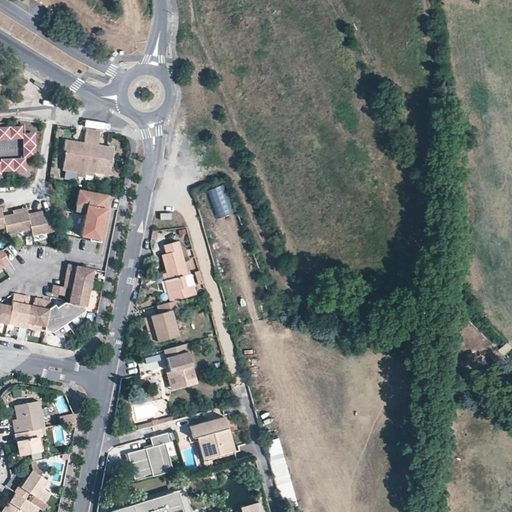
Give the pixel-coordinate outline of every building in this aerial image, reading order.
[(23,158),(31,157),(28,133),(16,134),(15,127),(0,127),(0,139),(16,138),(18,158),(0,159),(0,172),(24,170),(23,158)] [(85,175),(86,173),(105,176),(109,177),(114,149),(98,146),(100,133),(84,130),(82,144),(63,141),(61,151),(64,151),(61,171),(77,174),(85,175)] [(105,176),(86,173),(85,175),(85,179),(84,181),(104,185),(105,176)] [(210,190),(216,218),(233,214),(227,187),(210,190)] [(77,192),(74,207),(84,210),(83,214),(79,238),(88,239),(88,237),(98,238),(102,220),(100,220),(102,211),(103,211),(105,197),(77,192)] [(53,212),(43,214),(29,217),(28,213),(28,211),(13,214),(3,217),(5,227),(7,235),(31,229),(32,236),(57,230),(53,212)] [(179,298),(191,295),(188,288),(186,279),(190,278),(179,242),(165,246),(168,255),(164,257),(172,283),(168,284),(173,300),(179,298)] [(0,267),(3,265),(3,264),(9,260),(2,249),(0,249),(0,267)] [(72,303),(68,302),(64,302),(56,307),(47,313),(48,308),(50,300),(34,297),(32,309),(26,308),(29,296),(13,292),(11,305),(0,303),(0,322),(6,323),(25,327),(43,330),(43,329),(51,331),(83,317),(84,313),(89,289),(93,268),(68,263),(63,286),(53,284),(51,292),(64,295),(66,287),(71,288),(69,298),(73,299),(72,303)] [(179,298),(173,300),(156,305),(159,313),(150,316),(158,341),(179,334),(172,311),(182,308),(179,298)] [(55,304),(48,308),(47,313),(56,307),(55,304)] [(152,343),(158,341),(150,316),(144,318),(152,343)] [(178,370),(179,373),(183,387),(203,381),(194,350),(191,343),(168,350),(170,357),(174,371),(176,370),(178,370)] [(158,355),(145,355),(146,369),(158,368),(158,355)] [(179,373),(177,374),(173,375),(179,394),(185,392),(183,387),(179,373)] [(183,387),(185,392),(204,386),(203,381),(183,387)] [(14,406),(17,419),(19,433),(40,429),(52,427),(48,407),(40,408),(39,402),(14,406)] [(58,417),(60,423),(76,420),(73,414),(58,417)] [(191,442),(197,441),(201,440),(207,458),(234,449),(223,415),(188,426),(191,434),(189,435),(191,442)] [(40,429),(19,433),(15,434),(20,456),(40,452),(37,438),(41,437),(40,429)] [(144,476),(143,475),(151,473),(152,475),(172,470),(165,444),(169,443),(166,432),(148,437),(151,446),(126,453),(134,479),(144,476)] [(283,504),(297,500),(280,439),(266,443),(283,504)] [(203,459),(207,458),(201,440),(197,441),(203,459)] [(31,461),(33,471),(39,476),(42,472),(37,469),(35,460),(31,461)] [(27,501),(38,508),(42,510),(46,504),(43,502),(49,493),(41,489),(47,481),(39,476),(33,471),(22,487),(20,486),(15,493),(20,496),(27,501)] [(189,511),(182,489),(166,494),(167,496),(152,500),(152,501),(149,502),(149,501),(133,506),(133,507),(131,508),(130,505),(110,511),(109,511),(189,511)] [(27,501),(20,496),(16,503),(10,500),(2,511),(35,511),(38,508),(27,501)] [(262,511),(260,503),(245,507),(246,511),(262,511)]
